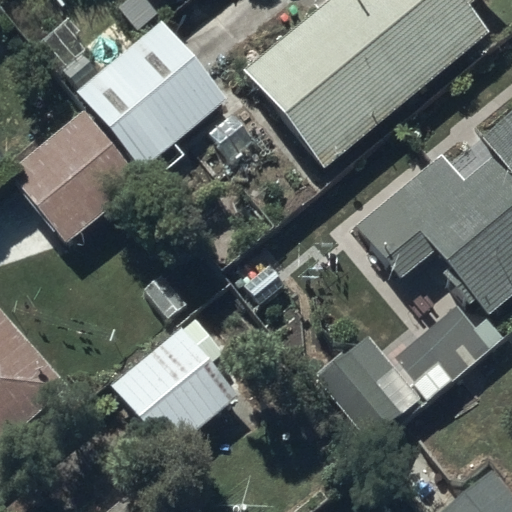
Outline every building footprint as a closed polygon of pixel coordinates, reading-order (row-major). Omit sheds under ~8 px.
[(341,0),(243,81),(323,179),(490,44),(468,18),(489,0),(341,0)] [(228,107),(161,30),(77,102),(144,178),(153,170),(162,180),(183,162),(175,152),(228,107)] [(442,162),(355,233),(401,289),(436,261),(458,287),(453,291),(472,314),(476,311),(487,324),(511,304),(511,116),(490,134),(497,144),(485,154),(495,166),(465,190),(442,162)] [(83,120),(12,178),(68,247),(139,189),(83,120)] [(370,343),(318,387),(373,453),(490,356),(457,317),(392,370),(370,343)] [(0,453),(66,396),(0,320),(0,453)] [(171,463),(242,405),(185,336),(114,394),(171,463)] [(511,511),(511,498),(493,476),(484,484),(479,479),(441,511),(511,511)] [(157,511),(141,493),(118,511),(157,511)]
